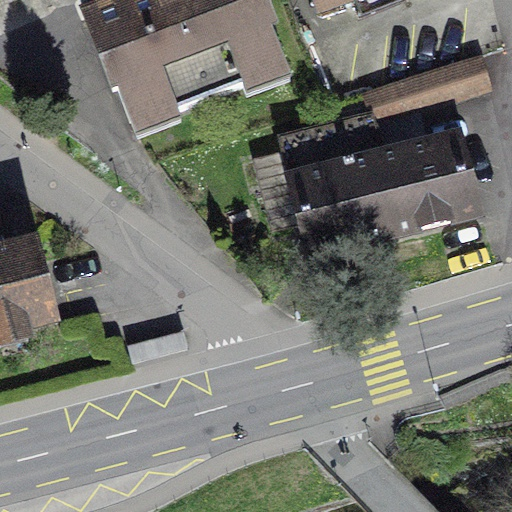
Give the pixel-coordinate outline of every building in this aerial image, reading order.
[(262,0),(139,0),(87,19),(126,126),(155,115),(157,123),(263,85),(260,77),(287,67),(262,0)] [(315,0),(322,17),(365,0),(315,0)] [(371,117),(375,128),(493,92),(483,60),(365,96),(367,103),(371,117)] [(301,182),(292,184),(301,222),(311,260),(480,219),(458,142),(377,162),(369,129),(292,148),(301,182)] [(0,340),(63,327),(61,318),(44,263),(34,239),(0,247),(0,340)] [(127,348),(132,367),(188,353),(184,334),(127,348)]
